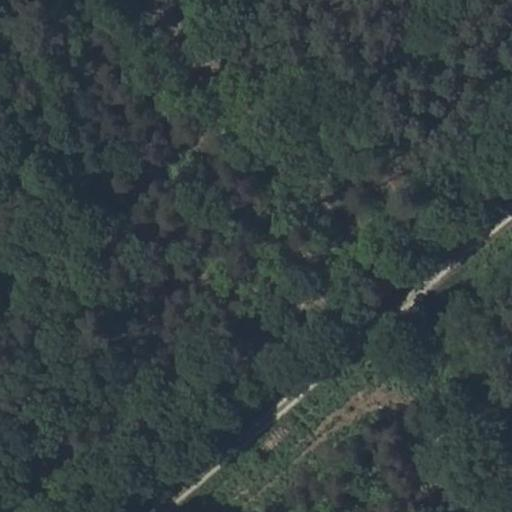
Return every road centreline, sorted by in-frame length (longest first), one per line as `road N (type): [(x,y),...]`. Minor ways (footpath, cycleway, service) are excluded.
road 1 (track): [(132,0),(511,420)]
road 2 (track): [(511,193),(134,511)]
